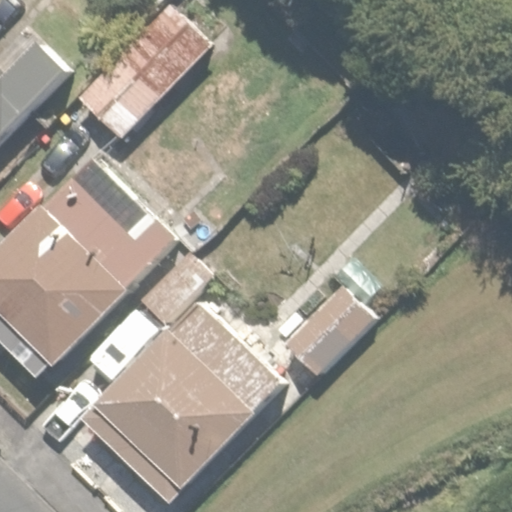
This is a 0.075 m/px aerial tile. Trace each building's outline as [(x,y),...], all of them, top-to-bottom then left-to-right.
[(12,0),(0,0),(0,136),(74,60),(12,0)] [(234,21),(212,0),(163,0),(86,84),(135,129),(234,21)] [(0,314),(54,365),(188,220),(90,129),(0,226),(0,314)] [(188,249),(146,294),(165,312),(93,390),(191,481),(290,374),(201,291),(216,275),(188,249)] [(343,276),(289,334),(328,371),(383,314),(343,276)]
